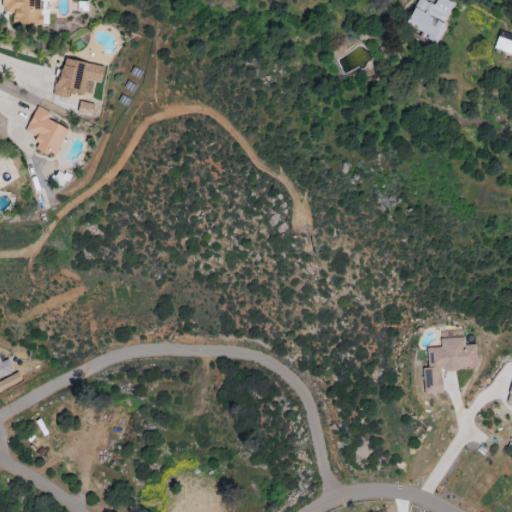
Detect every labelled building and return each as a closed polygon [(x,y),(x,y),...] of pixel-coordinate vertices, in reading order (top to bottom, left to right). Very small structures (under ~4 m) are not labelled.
[(39,0),(1,0),(1,13),(11,14),(11,25),(39,26),(39,0)] [(416,0),(403,26),(436,43),(444,27),(441,26),(453,3),(447,0),(435,0),(433,6),(421,0),(416,0)] [(494,50),(511,54),(511,37),(497,34),(494,50)] [(102,67),(61,59),(54,96),(67,99),(68,93),(83,96),(85,81),(99,83),(102,67)] [(66,130),(46,121),(49,113),(35,107),(24,132),(37,138),(32,148),(54,158),(66,130)] [(61,189),(68,176),(56,170),(49,182),(61,189)] [(423,394),(441,393),(440,370),(476,368),(475,344),(462,345),(461,330),(438,331),(439,347),(425,348),(426,368),(421,368),(423,394)] [(0,379),(12,376),(6,360),(0,361),(0,379)]
